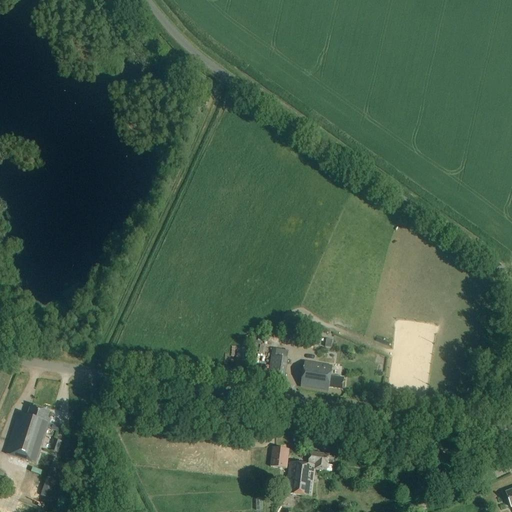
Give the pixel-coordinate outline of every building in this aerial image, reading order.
[(271,357),(268,378),(285,381),(288,359),(271,357)] [(330,392),(330,389),(343,391),(345,379),(332,377),(333,368),(305,363),(301,388),(330,392)] [(20,415),(7,455),(11,457),(9,463),(22,467),(24,461),(36,465),(51,420),(49,419),(51,412),(33,406),(29,418),(20,415)] [(53,425),(51,431),(58,433),(60,427),(53,425)] [(54,440),(51,451),(58,454),(62,443),(54,440)] [(289,451),(273,448),(270,468),(287,470),(289,451)] [(329,467),(331,457),(311,454),(309,467),(308,470),(316,471),(327,473),(328,466),(329,467)] [(312,499),(316,471),(308,470),(309,467),(291,464),(286,495),(312,499)] [(56,501),(67,468),(57,465),(55,471),(50,470),(41,496),(56,501)]
